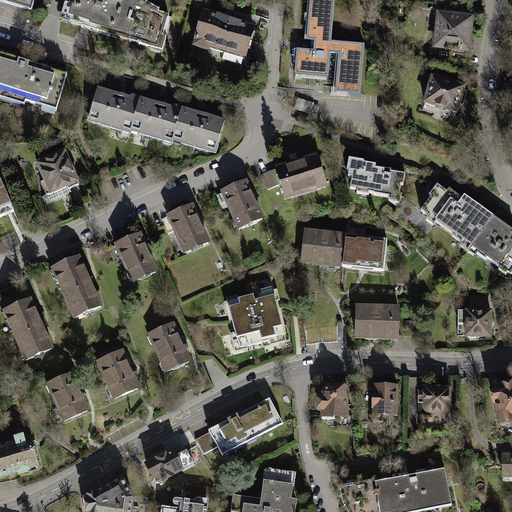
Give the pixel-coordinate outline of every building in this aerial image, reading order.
[(158,13),(159,9),(150,6),(151,4),(137,0),(70,0),(65,19),(83,24),(82,26),(88,28),(136,42),(158,49),(168,16),(158,13)] [(329,43),(331,0),(308,0),(306,40),(313,41),(313,47),(312,52),(295,51),(293,75),(325,77),(327,53),(337,54),(334,93),(357,94),(361,46),(329,43)] [(245,56),(254,27),(203,12),(193,45),(208,49),(209,45),(245,56)] [(471,18),(441,15),(440,25),(438,25),(436,46),(448,47),(452,48),(467,49),(469,37),(465,37),(466,33),(469,33),(471,18)] [(390,20),(381,20),(382,32),(391,31),(390,20)] [(448,47),(436,46),(431,45),(430,54),(447,56),(448,47)] [(467,49),(452,48),(451,61),(466,62),(467,49)] [(0,94),(56,111),(67,74),(0,54),(0,94)] [(452,74),(449,82),(464,87),(466,78),(452,74)] [(449,82),(432,77),(424,103),(456,112),(459,105),(463,106),(467,91),(463,90),(464,87),(449,82)] [(131,128),(140,99),(131,96),(131,99),(97,89),(89,116),(99,119),(97,124),(123,131),(124,128),(131,130),(131,128)] [(312,103),(296,98),(292,109),(308,114),(312,103)] [(173,138),(182,108),(173,106),(172,108),(140,99),(131,128),(139,130),(138,133),(164,141),(165,138),(173,140),(173,138)] [(224,121),(182,108),(173,138),(182,140),(181,144),(206,151),(208,145),(216,148),(224,121)] [(64,151),(37,164),(44,181),(41,182),(46,195),(43,196),(47,204),(72,192),(69,188),(79,183),(64,151)] [(325,187),(315,157),(305,160),(306,161),(298,164),(297,160),(291,162),(292,165),(287,167),(287,165),(276,169),(277,170),(281,185),(286,199),(325,187)] [(364,162),(349,160),(347,172),(349,172),(348,178),(352,178),(350,189),(357,190),(357,193),(368,195),(369,194),(389,197),(389,194),(399,196),(400,185),(403,185),(406,166),(395,164),(394,172),(391,172),(391,170),(375,167),(375,166),(364,164),(364,162)] [(281,185),(277,170),(261,176),(268,190),(281,185)] [(0,217),(14,211),(0,181),(0,217)] [(262,219),(245,182),(223,192),(239,229),(262,219)] [(464,250),(467,252),(492,216),(464,196),(462,199),(449,190),(447,192),(437,185),(429,195),(432,197),(421,211),(428,216),(430,214),(437,219),(435,222),(453,235),(451,237),(461,244),(463,241),(468,244),(464,250)] [(185,253),(208,243),(191,206),(168,216),(175,230),(185,253)] [(175,230),(168,216),(162,220),(168,234),(175,230)] [(511,230),(492,216),(467,252),(470,254),(473,249),(478,253),(477,255),(486,261),(487,259),(500,268),(499,270),(505,275),(511,266),(511,230)] [(316,232),(304,231),(301,263),(342,266),(345,235),(334,234),(334,236),(316,234),(316,232)] [(156,272),(140,235),(116,245),(132,282),(156,272)] [(357,236),(345,235),(342,266),(383,270),(386,240),(375,239),(375,240),(357,238),(357,236)] [(100,307),(78,257),(52,269),(74,318),(100,307)] [(272,290),(226,303),(239,349),(285,337),(272,290)] [(52,349),(30,299),(4,311),(25,360),(52,349)] [(368,306),(357,306),(357,338),(398,338),(398,307),(387,307),(387,309),(368,308),(368,306)] [(491,312),(458,311),(458,336),(466,336),(470,340),(474,340),(477,336),(490,336),(491,312)] [(189,362),(173,325),(150,335),(166,372),(189,362)] [(138,388),(121,351),(99,362),(115,398),(138,388)] [(88,411),(72,374),(48,384),(64,421),(88,411)] [(434,388),(425,388),(424,409),(425,410),(426,411),(427,412),(429,413),(444,413),(446,412),(448,411),(449,410),(449,409),(450,388),(441,388),(441,385),(434,384),(434,388)] [(511,384),(493,389),(501,425),(511,422),(511,384)] [(347,387),(328,386),(324,393),(323,397),(321,397),(319,400),(319,403),(319,407),(321,410),(323,410),(322,419),(334,419),(334,414),(346,415),(347,387)] [(397,387),(373,386),(372,426),(373,428),(375,429),(377,430),(380,429),(382,428),(383,426),(383,422),(381,422),(382,415),(396,416),(397,387)] [(223,423),(208,431),(209,433),(217,448),(220,453),(281,420),(270,399),(258,405),(238,416),(237,414),(227,419),(228,421),(223,423)] [(196,440),(204,455),(217,448),(209,433),(196,440)] [(15,442),(0,446),(0,447),(8,475),(17,472),(18,474),(29,470),(28,468),(38,465),(31,442),(25,439),(23,440),(22,436),(14,439),(15,442)] [(0,477),(8,475),(0,447),(0,477)] [(170,451),(145,464),(156,484),(181,470),(170,451)] [(511,454),(503,455),(503,477),(511,476),(511,454)] [(445,469),(375,483),(381,511),(380,511),(393,511),(451,501),(445,469)] [(262,501),(234,497),(231,511),(294,511),(296,501),(290,500),(292,486),(287,485),(289,473),(271,471),(269,483),(264,482),(262,501)] [(121,479),(83,499),(86,511),(130,511),(133,499),(121,479)] [(379,511),(381,511),(375,483),(374,480),(340,487),(343,506),(346,505),(348,511),(379,511)] [(203,511),(204,503),(202,503),(203,499),(197,498),(193,501),(176,499),(175,499),(173,500),(173,502),(173,503),(174,505),(176,505),(175,508),(161,506),(160,511),(203,511)]
